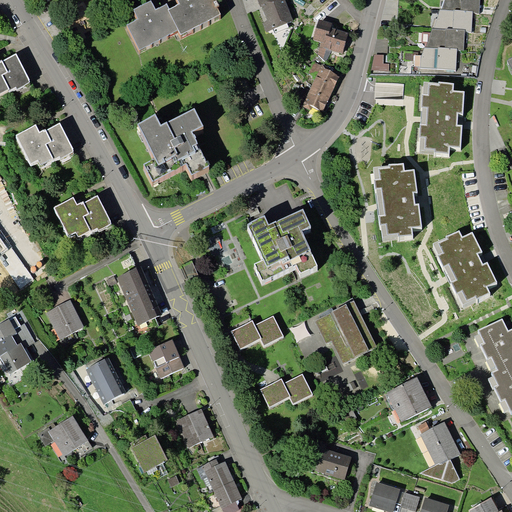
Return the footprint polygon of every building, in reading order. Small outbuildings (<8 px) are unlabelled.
[(168,10),(170,9),(167,3),(156,9),(151,0),(134,10),(138,18),(127,24),(139,49),(178,30),(168,10)] [(217,6),(214,1),(213,0),(177,0),(179,4),(170,9),(168,10),(178,30),(180,34),(221,14),(217,6)] [(270,0),(261,4),(262,7),(267,20),(262,22),(266,32),(273,29),(287,23),(294,21),(285,0),(270,0)] [(480,0),(444,0),(442,9),(454,10),(453,9),(473,10),(473,13),(479,14),(480,0)] [(442,9),(440,9),(434,28),(446,29),(446,28),(465,29),(465,31),(472,32),(473,13),(473,10),(453,9),(454,10),(442,9)] [(332,23),(319,19),(313,40),(321,42),(317,54),(323,60),(327,61),(332,51),(343,53),(349,33),(331,27),(332,23)] [(289,28),(287,23),(273,29),(275,33),(289,28)] [(465,31),(465,29),(446,28),(446,29),(434,28),(432,28),(431,32),(426,47),(439,48),(438,47),(458,48),(458,50),(464,50),(465,31)] [(425,43),(425,47),(426,47),(431,32),(422,32),(422,43),(425,43)] [(458,50),(458,48),(438,47),(439,48),(426,47),(425,47),(424,47),(418,68),(456,69),(458,50)] [(31,81),(16,53),(2,60),(2,59),(0,60),(0,93),(10,89),(10,90),(16,87),(17,89),(31,81)] [(384,55),(374,55),(371,70),(389,71),(389,63),(383,63),(384,55)] [(314,80),(322,65),(314,62),(308,74),(314,80)] [(331,68),(322,64),(322,65),(314,80),(310,91),(302,106),(311,110),(313,106),(323,111),(339,76),(337,75),(338,74),(330,70),(331,68)] [(439,83),(424,82),(423,94),(419,137),(421,137),(420,149),(434,151),(434,153),(449,154),(450,147),(461,148),(463,125),(458,125),(459,113),(463,114),(465,91),(453,90),(454,83),(439,82),(439,83)] [(297,102),(302,106),(310,91),(304,88),(297,102)] [(204,125),(194,109),(161,124),(155,114),(138,124),(155,158),(144,164),(153,181),(186,166),(192,176),(210,167),(192,131),(204,125)] [(40,132),(36,125),(16,136),(31,165),(38,161),(41,165),(52,160),(53,161),(60,158),(61,159),(75,152),(60,123),(46,130),(45,129),(40,132)] [(404,163),(389,164),(389,165),(374,167),(375,179),(374,179),(379,225),(381,225),(383,237),(398,235),(398,237),(413,235),(412,227),(422,226),(419,204),(415,204),(414,192),(417,192),(415,169),(405,170),(404,163)] [(113,222),(98,194),(84,201),(84,200),(77,203),(73,196),(54,207),(69,235),(76,232),(79,237),(90,231),(91,232),(98,228),(98,230),(113,222)] [(253,220),(247,224),(263,259),(254,264),(262,281),(296,265),(300,273),(318,265),(302,230),(311,226),(303,208),(276,221),(276,220),(269,224),(265,215),(253,220)] [(0,256),(13,248),(0,229),(0,256)] [(462,237),(459,230),(445,237),(446,237),(433,243),(438,254),(444,267),(445,266),(452,281),(451,281),(457,294),(458,293),(463,304),(476,298),(477,299),(490,292),(487,286),(497,282),(488,262),(483,264),(478,254),(482,252),(472,232),(462,237)] [(200,277),(192,261),(181,265),(188,281),(200,277)] [(162,314),(141,267),(116,277),(138,325),(162,314)] [(110,286),(117,283),(114,276),(106,280),(110,286)] [(84,327),(70,300),(46,313),(60,340),(84,327)] [(377,347),(354,301),(351,302),(347,305),(346,304),(332,311),(332,312),(317,320),(314,322),(326,345),(332,342),(343,364),(356,358),(356,357),(369,351),(377,347)] [(253,320),(231,331),(240,350),(260,340),(264,346),(284,336),(274,315),(255,325),(253,320)] [(10,319),(9,318),(0,323),(0,356),(10,374),(32,361),(24,348),(35,342),(24,324),(21,326),(15,316),(10,319)] [(502,319),(478,330),(479,334),(474,336),(478,345),(480,344),(487,359),(486,360),(490,369),(495,367),(496,370),(491,372),(493,376),(488,378),(492,388),(494,387),(501,402),(499,402),(504,412),(509,409),(511,413),(511,412),(511,328),(508,331),(502,319)] [(185,367),(172,339),(148,350),(161,378),(185,367)] [(142,355),(137,345),(130,349),(135,359),(142,355)] [(126,392),(108,358),(86,369),(103,404),(126,392)] [(284,383),(281,378),(260,389),(269,407),(289,397),(292,404),(313,394),(302,373),(284,383)] [(386,392),(394,407),(425,392),(417,377),(386,392)] [(357,388),(354,381),(347,384),(350,391),(357,388)] [(432,407),(425,392),(394,407),(401,422),(432,407)] [(214,436),(202,409),(176,420),(189,448),(214,436)] [(89,440),(73,415),(50,430),(48,431),(54,441),(64,456),(72,451),(88,441),(89,440)] [(422,433),(431,428),(428,421),(418,426),(422,433)] [(461,454),(444,421),(431,428),(422,433),(420,434),(435,465),(439,463),(440,464),(451,459),(461,454)] [(46,446),(54,441),(48,431),(50,430),(49,428),(38,434),(46,446)] [(168,460),(155,435),(148,439),(146,435),(130,443),(132,447),(131,448),(144,473),(147,471),(156,467),(158,470),(153,473),(156,479),(168,473),(162,463),(168,460)] [(310,446),(321,450),(315,470),(345,479),(352,457),(326,449),(328,443),(312,438),(310,446)] [(88,441),(72,451),(77,458),(92,448),(88,441)] [(217,459),(203,466),(205,471),(219,464),(217,459)] [(460,479),(451,459),(440,464),(439,463),(435,465),(420,473),(452,484),(460,479)] [(213,490),(234,480),(225,462),(219,464),(205,471),(203,466),(197,468),(202,480),(207,477),(213,490)] [(158,470),(156,467),(147,471),(149,475),(153,473),(158,470)] [(180,483),(176,476),(168,480),(172,487),(180,483)] [(242,498),(234,480),(213,490),(222,508),(236,501),(242,498)] [(400,489),(377,482),(369,506),(388,511),(393,511),(396,503),(400,491),(400,489)] [(405,493),(400,491),(396,503),(401,505),(405,493)] [(416,511),(420,497),(405,492),(405,493),(401,505),(400,507),(416,511)] [(447,511),(449,504),(425,497),(420,511),(447,511)] [(498,511),(500,511),(491,497),(469,510),(470,511),(498,511)] [(234,511),(240,509),(236,501),(222,508),(224,511),(234,511)]
